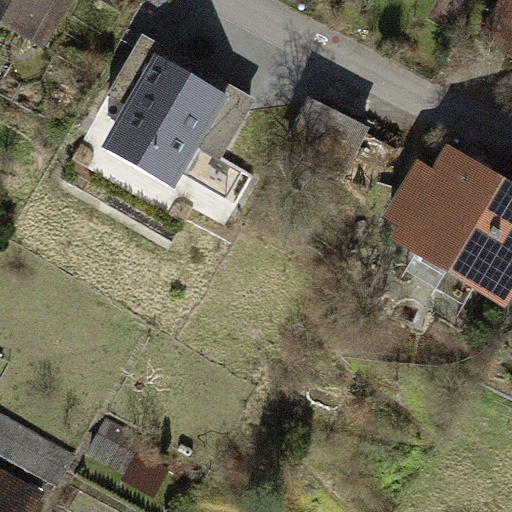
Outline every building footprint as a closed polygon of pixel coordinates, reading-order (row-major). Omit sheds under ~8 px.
[(0,0),(83,32),(95,0),(0,0)] [(511,0),(506,0),(485,37),(511,52),(511,0)] [(227,95),(157,59),(107,154),(177,191),(227,95)] [(354,206),(385,149),(319,114),(288,171),(354,206)] [(511,170),(463,139),(405,231),(511,298),(511,170)] [(34,511),(44,496),(0,471),(0,511),(34,511)]
